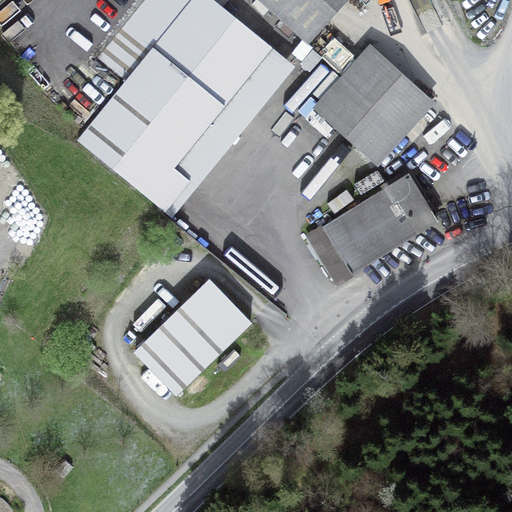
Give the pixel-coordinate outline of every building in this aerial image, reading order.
[(145,0),(98,58),(126,81),(77,141),(165,212),(190,181),(174,168),(272,48),(212,0),(145,0)] [(261,0),(308,42),(345,0),(261,0)] [(344,78),(405,133),(432,103),(371,48),(344,78)] [(316,108),(377,163),(405,133),(344,78),(316,108)] [(408,174),(323,227),(352,274),(437,221),(408,174)] [(177,394),(250,324),(208,280),(135,351),(177,394)]
